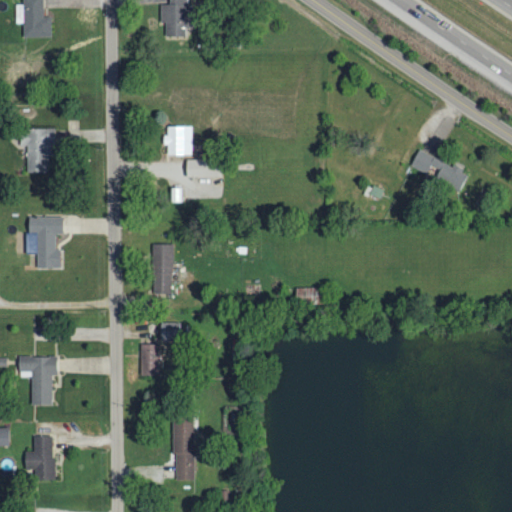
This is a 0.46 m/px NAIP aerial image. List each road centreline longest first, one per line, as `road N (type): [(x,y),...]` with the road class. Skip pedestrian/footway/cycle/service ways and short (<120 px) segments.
road 1 (residential): [(116,511),(110,0)]
road 2 (residential): [(312,0),(511,137)]
road 3 (motorway): [(391,0),(511,82)]
